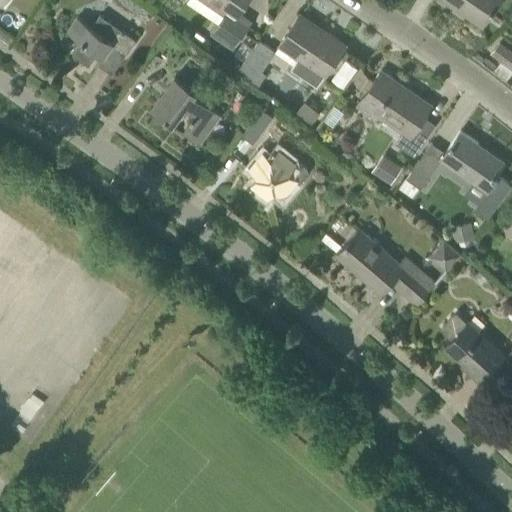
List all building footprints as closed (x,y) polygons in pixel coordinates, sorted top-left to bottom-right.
[(202,0),(225,15),(212,33),(233,47),(250,21),(238,13),(247,0),(202,0)] [(482,22),(497,0),(443,0),(460,11),(462,8),(482,22)] [(136,39),(100,14),(92,26),(78,16),(68,31),(81,41),(73,53),(89,65),(100,49),(105,53),(98,62),(113,72),(136,39)] [(300,14),(279,46),(323,76),(345,45),(324,31),(323,33),(299,17),(300,14)] [(253,83),(260,74),(274,52),(275,51),(259,39),(243,63),(237,71),(253,83)] [(511,70),(511,51),(499,41),(490,53),(511,70)] [(430,105),(395,82),(396,80),(381,70),(360,101),(403,130),(395,142),(414,155),(435,126),(423,118),(432,104),(431,104),(430,105)] [(200,142),(221,114),(194,95),(196,92),(175,76),(151,109),(172,124),(174,123),(200,142)] [(253,142),(272,116),(261,107),(254,117),(242,134),(253,142)] [(500,200),(511,184),(495,174),(502,163),(484,150),(485,148),(460,130),(440,158),(472,180),(500,200)] [(295,163),(279,149),(272,158),(263,151),(249,169),(258,176),(251,184),(268,198),(275,190),(284,196),(297,180),(300,181),(308,172),(307,167),(297,159),(297,160),(295,163)] [(376,158),(362,176),(388,196),(401,178),(376,158)] [(421,188),(434,169),(419,158),(406,177),(421,188)] [(399,262),(359,228),(337,254),(381,292),(391,281),(417,303),(435,281),(405,256),(399,262)] [(428,261),(448,268),(456,246),(436,238),(428,261)] [(384,302),(397,313),(407,300),(393,290),(384,302)] [(483,383),(507,357),(467,321),(455,311),(440,327),(452,338),(446,345),(465,363),(466,361),(472,367),(469,370),(483,383)]
